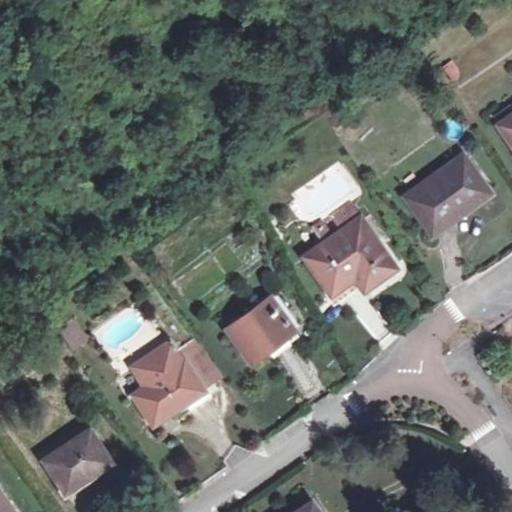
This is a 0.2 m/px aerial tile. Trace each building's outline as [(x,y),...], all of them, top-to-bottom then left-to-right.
[(511,117),(499,127),(511,145),(511,117)] [(405,198),(428,230),(458,209),(461,213),(488,193),(462,157),(405,198)] [(365,268),(374,280),(392,266),(348,204),(331,216),(341,232),(306,257),(330,293),(354,276),(365,268)] [(363,288),(374,280),(365,268),(354,276),(363,288)] [(294,331),(269,299),(226,330),(251,363),(294,331)] [(71,320),(59,328),(73,347),(84,339),(71,320)] [(190,331),(172,344),(179,355),(198,343),(190,331)] [(55,345),(48,335),(39,342),(46,351),(55,345)] [(205,394),(197,383),(179,355),(172,344),(170,341),(132,366),(145,386),(132,394),(138,403),(148,418),(152,423),(182,403),(185,407),(205,394)] [(198,343),(179,355),(197,383),(216,370),(198,343)] [(148,418),(138,403),(128,409),(139,424),(148,418)] [(82,474),(85,478),(110,462),(88,429),(42,459),(61,488),(82,474)] [(64,492),(85,478),(82,474),(61,488),(64,492)] [(0,511),(13,511),(0,493),(0,511)] [(317,511),(309,501),(293,511),(317,511)]
